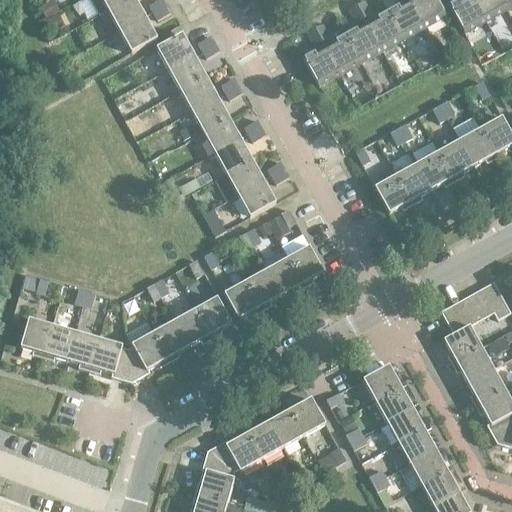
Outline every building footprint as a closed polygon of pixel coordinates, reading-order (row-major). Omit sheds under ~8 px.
[(132,0),(89,0),(100,18),(108,13),(132,0)] [(146,20),(134,0),(132,0),(108,13),(119,35),(146,20)] [(417,0),(410,4),(424,30),(445,18),(435,0),(417,0)] [(464,35),(486,24),(472,0),(467,0),(461,4),(460,3),(449,8),(464,35)] [(472,0),(486,24),(507,12),(500,0),(472,0)] [(511,0),(500,0),(507,12),(511,9),(511,0)] [(167,9),(162,1),(149,8),(154,16),(167,9)] [(51,2),(39,9),(46,19),(57,11),(51,2)] [(372,17),(364,4),(357,8),(364,21),(372,17)] [(388,15),(389,16),(403,42),(424,30),(410,4),(399,10),(399,9),(388,15)] [(364,21),(357,8),(349,12),(356,26),(364,21)] [(171,16),(167,9),(154,16),(158,24),(171,16)] [(382,54),(403,42),(389,16),(388,15),(377,21),(378,22),(368,28),(382,54)] [(56,16),(43,23),(49,34),(62,27),(56,16)] [(157,42),(146,20),(119,35),(131,56),(157,42)] [(330,41),(322,27),(315,32),(322,45),(330,41)] [(357,32),(346,38),(361,65),(382,54),(368,28),(357,33),(357,32)] [(322,45),(315,32),(307,36),(314,49),(322,45)] [(194,59),(182,37),(156,51),(168,73),(194,59)] [(340,77),(361,65),(346,38),(335,44),(336,45),(325,51),(340,77)] [(215,47),(211,40),(198,47),(202,54),(215,47)] [(219,55),(215,47),(202,54),(206,62),(219,55)] [(318,89),(340,77),(325,51),(315,57),(314,56),(303,62),(318,89)] [(206,80),(194,59),(168,73),(180,94),(206,80)] [(217,101),(206,80),(180,94),(192,115),(217,101)] [(238,89),(234,81),(221,89),(225,96),(238,89)] [(482,85),(475,90),(482,103),(490,98),(482,85)] [(243,96),(238,89),(225,96),(229,104),(243,96)] [(229,122),(217,101),(192,115),(198,127),(201,133),(203,136),(229,122)] [(455,118),(447,105),(440,109),(447,122),(455,118)] [(447,122),(440,109),(432,113),(440,126),(447,122)] [(511,138),(502,121),(481,132),(497,162),(507,157),(505,153),(511,149),(511,138)] [(241,143),(229,122),(203,136),(215,157),(241,143)] [(262,131),(257,124),(245,131),(249,138),(262,131)] [(192,127),(179,134),(183,143),(201,133),(198,127),(193,129),(192,127)] [(413,141),(405,128),(398,132),(405,145),(413,141)] [(266,139),(262,131),(249,138),(253,146),(266,139)] [(405,145),(398,132),(390,137),(397,149),(405,145)] [(497,162),(481,132),(460,144),(474,170),(485,164),(487,168),(497,162)] [(252,164),(241,143),(215,157),(227,178),(252,164)] [(474,170),(460,144),(438,156),(455,186),(465,180),(463,177),(474,170)] [(370,164),(363,152),(355,156),(363,169),(370,164)] [(455,186),(438,156),(417,168),(432,194),(443,188),(445,191),(455,186)] [(264,185),(252,164),(227,178),(238,199),(264,185)] [(285,173),(281,166),(268,173),(272,181),(285,173)] [(432,194),(417,168),(396,180),(413,209),(423,203),(421,200),(432,194)] [(289,181),(285,173),(272,181),(276,188),(289,181)] [(413,209),(396,180),(375,191),(389,217),(401,211),(403,214),(413,209)] [(194,182),(179,190),(183,199),(199,190),(194,182)] [(276,206),(264,185),(238,199),(250,221),(276,206)] [(296,226),(289,213),(281,218),(288,230),(296,226)] [(219,215),(207,221),(213,232),(225,226),(219,215)] [(281,219),(268,226),(278,243),(290,236),(281,219)] [(261,246),(253,233),(247,237),(254,250),(261,246)] [(254,250),(247,237),(239,241),(246,254),(254,250)] [(324,276),(310,250),(288,262),(304,291),(314,286),(312,283),(324,276)] [(219,269),(212,256),(204,260),(211,273),(219,269)] [(304,291),(288,262),(267,274),(281,299),(293,293),(295,297),(304,291)] [(197,264),(189,268),(196,281),(204,277),(197,264)] [(281,299),(267,274),(246,286),(262,315),(272,310),(270,306),(281,299)] [(49,284),(40,282),(36,296),(45,298),(49,284)] [(169,296),(162,283),(154,287),(162,300),(169,296)] [(262,315),(246,286),(224,297),(239,323),(251,317),(252,321),(262,315)] [(507,309),(494,286),(483,292),(496,315),(507,309)] [(162,300),(154,287),(147,292),(154,305),(162,300)] [(496,315),(483,292),(473,298),(486,321),(494,317),(494,316),(496,315)] [(87,295),(79,293),(75,307),(83,309),(87,295)] [(95,297),(87,295),(83,309),(91,312),(95,297)] [(486,321),(473,298),(462,304),(475,327),(486,321)] [(232,327),(217,301),(196,313),(212,342),(222,337),(220,333),(232,327)] [(475,327),(462,304),(452,309),(464,332),(469,329),(470,330),(475,327)] [(464,332),(452,309),(441,315),(454,338),(464,332)] [(511,317),(507,309),(496,315),(494,316),(494,317),(498,324),(511,317)] [(212,342),(196,313),(175,325),(189,350),(200,344),(202,348),(212,342)] [(32,359),(43,362),(52,329),(29,322),(20,351),(33,355),(32,359)] [(189,350),(175,325),(154,336),(170,365),(180,360),(178,357),(189,350)] [(75,336),(52,329),(43,362),(54,365),(55,361),(67,364),(75,336)] [(469,329),(464,332),(454,338),(444,344),(450,356),(446,358),(452,368),(481,351),(470,330),(469,329)] [(511,335),(488,349),(494,359),(509,350),(508,348),(511,345),(511,335)] [(99,342),(75,336),(67,364),(80,368),(78,372),(89,375),(99,342)] [(170,365),(154,336),(143,342),(132,348),(133,350),(128,353),(131,387),(150,376),(148,373),(158,367),(160,371),(170,365)] [(123,349),(99,342),(89,375),(100,378),(101,374),(112,377),(111,383),(129,388),(131,387),(128,353),(122,352),(123,349)] [(493,372),(481,351),(452,368),(457,377),(461,375),(467,387),(493,372)] [(400,391),(389,369),(363,383),(375,405),(400,391)] [(505,393),(493,372),(467,387),(473,398),(470,400),(475,409),(505,393)] [(412,412),(400,391),(375,405),(387,426),(412,412)] [(511,405),(505,393),(475,409),(480,419),(484,417),(490,428),(487,429),(497,447),(511,428),(511,405)] [(343,405),(339,397),(326,404),(330,412),(343,405)] [(325,428),(311,402),(290,414),(304,440),(325,428)] [(344,411),(337,414),(340,422),(348,418),(344,411)] [(424,433),(412,412),(387,426),(398,447),(424,433)] [(304,440),(290,414),(269,426),(283,451),(304,440)] [(351,419),(339,426),(346,439),(358,432),(351,419)] [(283,451),(269,426),(248,437),(262,463),(283,451)] [(511,428),(497,447),(511,451),(511,428)] [(346,439),(345,439),(350,447),(363,439),(358,432),(346,439)] [(435,454),(424,433),(398,447),(410,468),(435,454)] [(262,463),(248,437),(228,448),(226,445),(207,455),(234,476),(239,473),(240,475),(262,463)] [(367,447),(363,439),(350,447),(354,454),(367,447)] [(346,465),(339,452),(331,456),(338,469),(346,465)] [(447,475),(435,454),(410,468),(422,489),(447,475)] [(234,476),(207,455),(201,475),(205,476),(202,488),(198,486),(195,497),(227,506),(234,482),(232,482),(234,476)] [(304,471),(296,476),(303,488),(311,484),(304,471)] [(382,474),(369,481),(373,489),(386,481),(382,474)] [(459,496),(447,475),(422,489),(413,494),(422,511),(429,511),(433,510),(459,496)] [(303,488),(296,476),(289,480),(296,493),(303,488)] [(390,489),(386,481),(373,489),(377,496),(390,489)] [(468,511),(459,496),(433,510),(434,511),(468,511)] [(225,511),(227,506),(195,497),(192,508),(196,509),(194,511),(225,511)] [(247,500),(244,511),(247,511),(268,511),(271,506),(247,500)]
